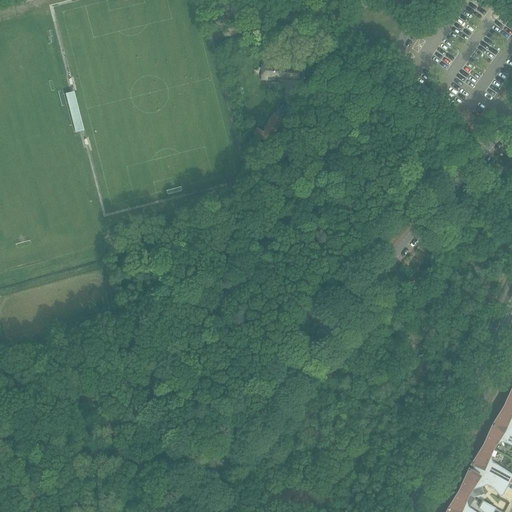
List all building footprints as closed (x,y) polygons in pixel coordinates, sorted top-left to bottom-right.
[(268,67),(262,66),(262,80),(268,81),(268,77),(299,79),(300,68),(277,67),(277,62),(268,62),(268,67)] [(79,94),(68,97),(77,137),(89,134),(79,94)] [(261,139),(270,144),(284,122),(275,116),(261,139)] [(495,424),(493,424),(511,434),(511,419),(511,417),(511,414),(511,409),(504,405),(504,406),(505,406),(495,424)] [(484,444),(493,449),(497,443),(504,441),(511,444),(511,434),(493,424),(494,426),(484,444)] [(474,465),(476,465),(509,483),(511,477),(511,475),(492,462),(490,456),(493,449),(484,444),(484,445),(474,463),(473,463),(473,465),(474,465)] [(460,490),(459,490),(469,495),(473,489),(488,484),(493,487),(500,495),(503,494),(509,483),(476,465),(473,471),(471,471),(471,469),(469,470),(470,472),(460,490)] [(450,508),(448,509),(454,511),(474,511),(468,508),(466,501),(469,495),(459,490),(460,490),(450,508)] [(480,508),(484,511),(493,511),(495,509),(483,502),(480,508)]
